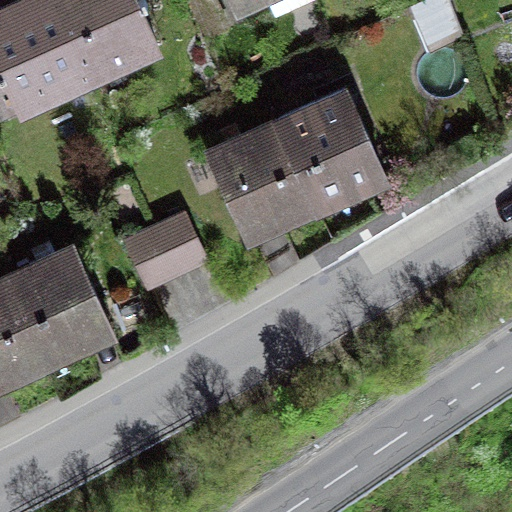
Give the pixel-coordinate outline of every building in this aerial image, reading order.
[(0,0),(0,120),(97,76),(61,0),(0,0)] [(171,42),(151,0),(61,0),(97,76),(171,42)] [(262,0),(240,0),(244,8),(262,0)] [(476,31),(462,0),(424,0),(444,45),(476,31)] [(400,170),(356,74),(282,107),(326,204),(400,170)] [(326,204),(282,107),(207,141),(250,238),(326,204)] [(154,223),(178,271),(214,253),(190,205),(154,223)] [(178,271),(154,223),(130,236),(154,283),(178,271)] [(118,328),(71,230),(13,257),(59,356),(118,328)] [(0,383),(59,356),(13,257),(0,263),(0,383)]
